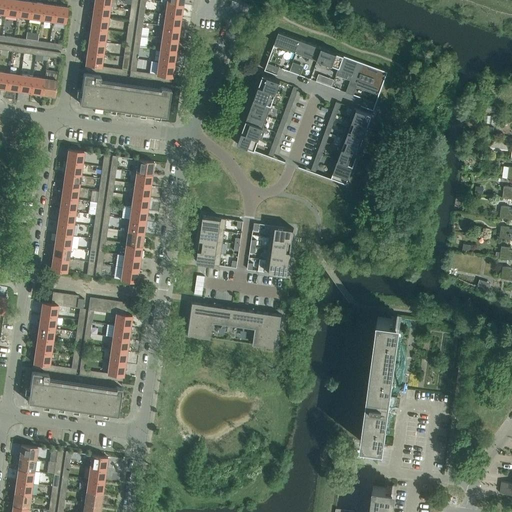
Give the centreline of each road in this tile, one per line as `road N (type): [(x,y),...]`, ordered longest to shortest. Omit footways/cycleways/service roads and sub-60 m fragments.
road 1 (residential): [(141,434),(174,190),(191,136)]
road 2 (residential): [(25,278),(51,117)]
road 3 (residential): [(363,511),(369,472),(475,486)]
road 4 (residential): [(191,136),(239,2)]
road 5 (residential): [(320,88),(286,179),(251,205)]
road 6 (residential): [(5,415),(25,278)]
road 7 (residential): [(141,434),(5,415)]
road 8 (residential): [(191,136),(60,117)]
